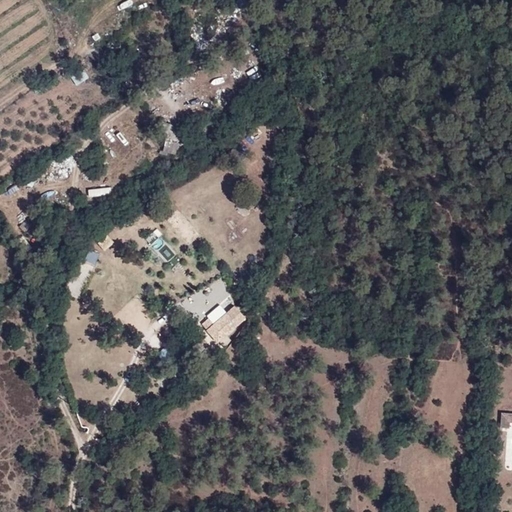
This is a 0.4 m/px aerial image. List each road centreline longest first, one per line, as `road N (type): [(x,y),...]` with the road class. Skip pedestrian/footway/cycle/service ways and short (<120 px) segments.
road 1 (track): [(72,511),(83,432),(49,363),(48,311),(73,247),(76,172)]
road 2 (track): [(83,432),(95,431),(145,335),(163,321)]
